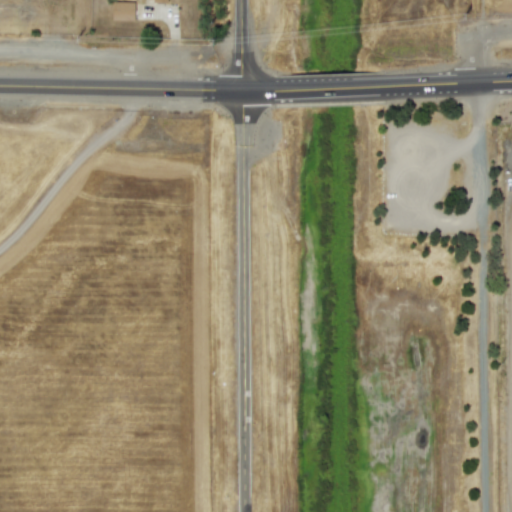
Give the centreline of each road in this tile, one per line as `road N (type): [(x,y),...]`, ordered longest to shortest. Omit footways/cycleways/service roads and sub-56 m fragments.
road 1 (residential): [(483,511),(482,82)]
road 2 (tertiary): [(241,511),(244,89)]
road 3 (primary): [(0,81),(244,89)]
road 4 (primary): [(382,84),(511,80)]
